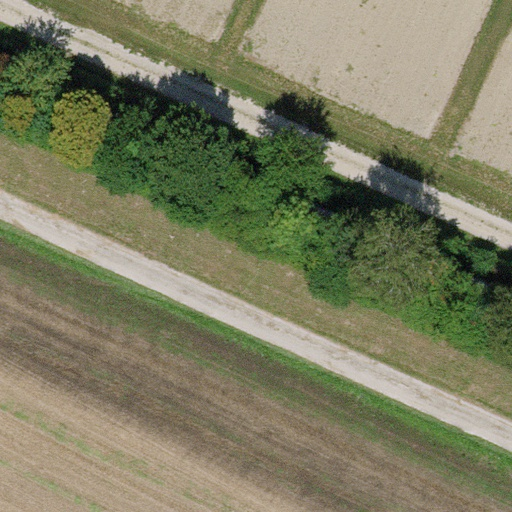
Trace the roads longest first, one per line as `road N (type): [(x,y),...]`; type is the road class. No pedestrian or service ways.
road 1 (track): [(0,201),(511,438)]
road 2 (track): [(511,240),(0,9)]
